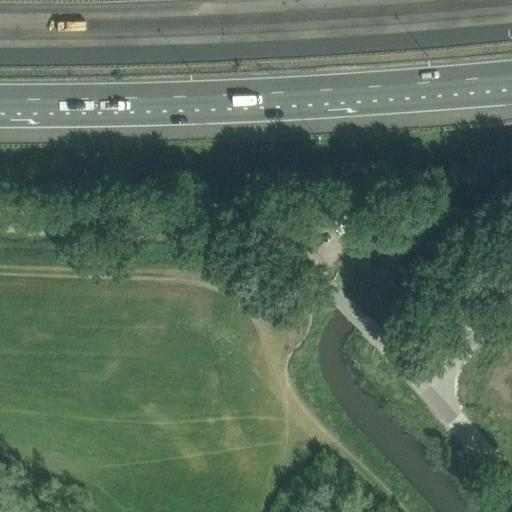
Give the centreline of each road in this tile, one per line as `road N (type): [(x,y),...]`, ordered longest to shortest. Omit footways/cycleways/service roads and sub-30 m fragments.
road 1 (motorway): [(0,105),(266,99),(511,81)]
road 2 (motorway): [(511,17),(289,34),(0,40)]
road 3 (unclassified): [(417,379),(268,232),(199,217),(0,217)]
road 4 (unclassified): [(511,479),(417,379)]
road 5 (unclassified): [(511,300),(417,379)]
